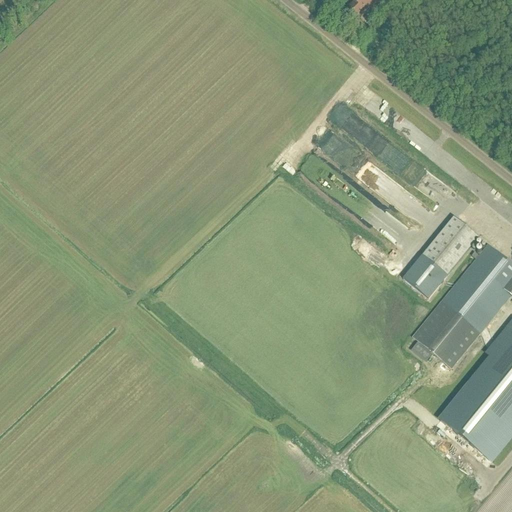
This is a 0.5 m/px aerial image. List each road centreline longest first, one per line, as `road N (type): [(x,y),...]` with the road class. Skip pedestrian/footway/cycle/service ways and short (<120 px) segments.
road 1 (unclassified): [(511,181),(285,0)]
road 2 (track): [(407,405),(336,466),(288,422)]
